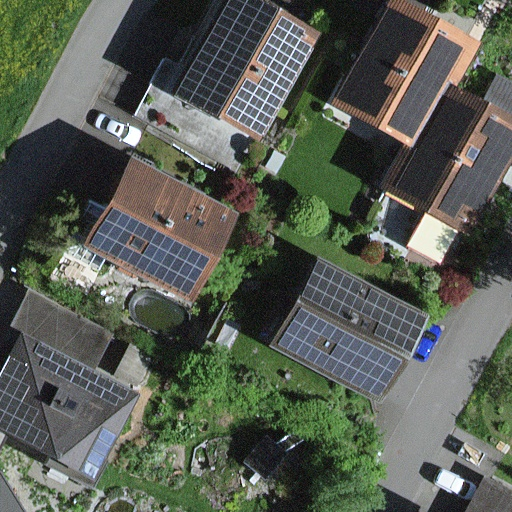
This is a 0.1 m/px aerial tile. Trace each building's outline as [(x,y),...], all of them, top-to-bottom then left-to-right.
[(263,0),(225,0),(186,72),(164,60),(132,119),(242,178),(322,32),(263,0)] [(483,42),(403,0),(390,0),(333,106),(405,144),(416,150),(452,84),(459,88),(483,42)] [(481,99),(459,88),(452,84),(416,150),(405,144),(380,192),(425,216),(408,248),(440,266),(458,233),(471,240),(511,163),(511,85),(494,76),(481,99)] [(242,217),(131,159),(84,247),(195,306),(242,217)] [(432,319),(318,259),(271,347),(385,408),(432,319)] [(97,482),(142,394),(22,333),(0,375),(0,433),(6,436),(97,482)] [(21,511),(0,480),(0,448),(6,436),(0,433),(0,511),(21,511)] [(287,454),(266,437),(245,463),(266,481),(287,454)] [(511,511),(511,492),(486,478),(467,511),(511,511)]
